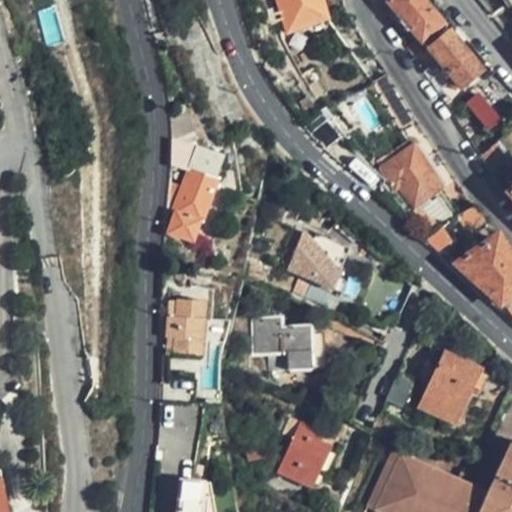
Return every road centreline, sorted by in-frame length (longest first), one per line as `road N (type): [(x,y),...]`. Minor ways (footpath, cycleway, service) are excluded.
road 1 (tertiary): [(134,511),(154,137),(130,0)]
road 2 (tertiary): [(221,0),(240,58),(296,142),(511,342)]
road 3 (residential): [(511,236),(357,0)]
